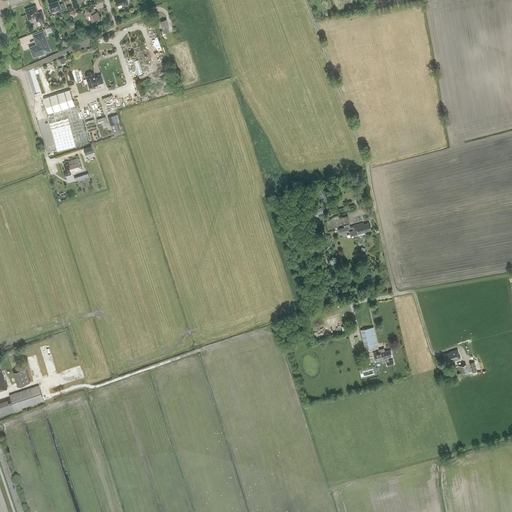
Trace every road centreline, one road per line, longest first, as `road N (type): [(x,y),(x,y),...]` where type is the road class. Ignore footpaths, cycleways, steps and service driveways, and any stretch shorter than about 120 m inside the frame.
road 1 (track): [(433,360),(413,290),(395,294),(364,155),(306,0)]
road 2 (track): [(19,76),(148,14),(143,0)]
